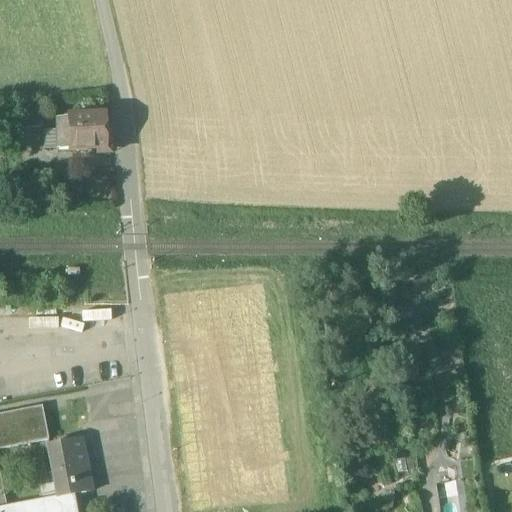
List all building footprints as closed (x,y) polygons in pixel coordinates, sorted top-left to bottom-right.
[(19,131),(42,129),(40,106),(17,108),(19,131)] [(104,118),(68,119),(68,121),(69,153),(104,152),(104,118)] [(68,121),(58,122),(59,153),(69,153),(68,121)] [(0,415),(0,494),(3,494),(0,479),(0,450),(48,441),(41,407),(0,415)] [(81,440),(46,447),(56,500),(72,497),(91,494),(81,440)] [(75,511),(72,497),(56,500),(5,510),(0,510),(0,511),(75,511)]
